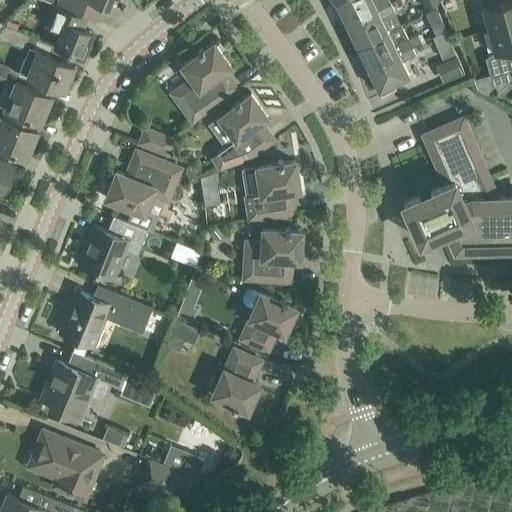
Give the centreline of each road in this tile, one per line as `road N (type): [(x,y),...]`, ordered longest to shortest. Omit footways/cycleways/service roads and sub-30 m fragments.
road 1 (residential): [(0,334),(100,92),(133,50),(196,0)]
road 2 (residential): [(347,297),(355,206),(348,159),(324,108),(244,0)]
road 3 (residential): [(347,297),(511,313)]
road 4 (residential): [(375,456),(344,352),(347,297)]
road 5 (secondary): [(511,427),(375,456)]
